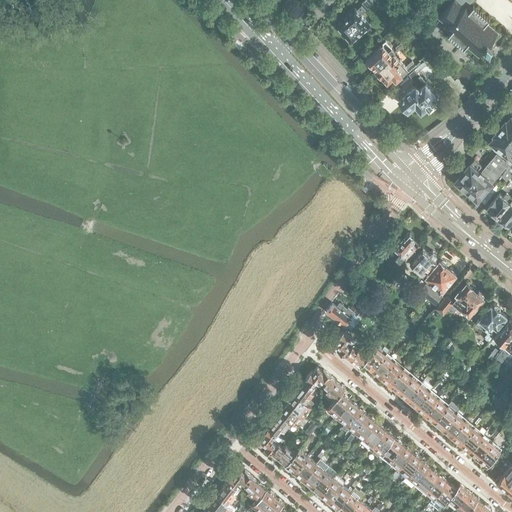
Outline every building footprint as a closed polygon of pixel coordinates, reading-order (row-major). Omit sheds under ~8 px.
[(473,5),(472,7),(469,4),(472,0),(452,0),(438,16),(448,25),(446,27),(450,31),(448,33),(464,47),(467,44),(478,54),(486,46),(487,48),(492,42),(490,41),(498,32),(486,22),(489,19),(473,5)] [(349,40),(351,41),(369,25),(362,16),(363,15),(361,14),(367,9),(361,2),(355,8),(354,8),(336,24),(337,26),(337,27),(340,31),(342,31),(344,34),(344,36),(347,39),(349,40)] [(391,19),(390,26),(393,29),(399,23),(394,17),(391,19)] [(385,40),(366,57),(375,68),(395,51),(385,40)] [(375,68),(374,71),(378,76),(382,75),(382,76),(387,81),(393,75),(396,78),(406,69),(408,68),(414,62),(412,60),(406,65),(394,52),(395,51),(375,68)] [(424,61),(417,67),(419,69),(426,63),(424,61)] [(415,102),(421,110),(438,96),(415,68),(409,73),(414,79),(413,81),(415,84),(399,97),(408,108),(415,102)] [(400,85),(409,77),(408,75),(399,83),(400,85)] [(468,93),(463,87),(457,92),(462,98),(468,93)] [(505,123),(501,128),(511,137),(511,116),(510,115),(505,120),(505,123)] [(494,134),(489,140),(494,144),(501,151),(502,150),(508,155),(511,150),(511,137),(501,128),(496,134),(494,134)] [(511,172),(511,166),(506,161),(493,150),(488,156),(491,159),(483,169),(479,166),(481,164),(474,158),(469,163),(455,180),(477,199),(504,166),(506,168),(500,175),(506,180),(511,172)] [(498,192),(486,207),(490,210),(490,213),(496,218),(509,201),(511,198),(505,193),(503,196),(498,192)] [(509,201),(496,218),(502,222),(504,222),(508,225),(511,220),(511,197),(511,198),(509,201)] [(404,255),(407,258),(420,243),(414,238),(413,235),(409,231),(406,231),(394,245),(394,246),(391,249),(397,254),(395,256),(400,260),(404,255)] [(407,258),(399,267),(398,269),(401,272),(411,261),(415,264),(423,272),(426,269),(436,257),(436,256),(435,256),(436,253),(432,250),(429,251),(422,245),(410,260),(407,258)] [(436,257),(426,269),(428,271),(424,275),(428,278),(419,290),(435,304),(442,294),(440,293),(442,290),(456,273),(439,259),(439,260),(436,257)] [(391,270),(394,273),(398,269),(399,267),(396,264),(391,270)] [(453,311),(458,305),(469,314),(483,296),(471,286),(472,286),(466,281),(456,293),(457,294),(453,299),(446,293),(435,307),(443,314),(448,308),(451,310),(453,311)] [(376,305),(367,297),(364,302),(373,309),(376,305)] [(366,313),(370,308),(360,300),(356,305),(356,306),(353,310),(360,316),(364,312),(366,313)] [(360,316),(353,310),(348,307),(347,308),(339,302),(337,306),(333,303),(326,310),(338,319),(351,329),(357,321),(360,316)] [(489,331),(484,337),(487,340),(507,315),(498,308),(499,306),(496,304),(494,304),(493,306),(490,304),(475,322),(483,328),(484,327),(489,331)] [(502,346),(511,333),(511,319),(509,317),(493,335),(494,335),(492,337),(502,346)] [(351,346),(348,343),(348,338),(350,335),(343,329),(336,337),(337,337),(332,342),(337,346),(336,348),(344,354),(345,354),(351,346)] [(511,333),(502,346),(499,349),(506,354),(508,350),(509,351),(511,349),(511,350),(511,333)] [(378,343),(369,354),(362,361),(371,369),(386,350),(388,348),(384,345),(382,347),(378,343)] [(351,346),(345,354),(355,363),(359,366),(362,361),(369,354),(359,346),(357,348),(352,344),(351,346)] [(396,358),(386,350),(371,369),(380,376),(396,358)] [(396,358),(380,376),(389,384),(404,365),(396,358)] [(324,382),(331,375),(331,374),(323,368),(322,369),(317,365),(313,370),(312,369),(305,377),(306,378),(314,383),(317,379),(320,379),(324,382)] [(413,373),(404,365),(389,384),(398,391),(413,373)] [(472,371),(466,378),(472,382),(477,376),(472,371)] [(422,380),(413,373),(398,391),(407,398),(422,380)] [(341,384),(331,375),(324,382),(323,384),(327,387),(325,390),(334,398),(341,391),(345,386),(341,383),(341,384)] [(306,378),(295,392),(311,404),(313,402),(308,399),(315,391),(312,389),(315,384),(314,383),(306,378)] [(422,380),(407,398),(415,406),(431,388),(430,387),(432,384),(424,378),(423,379),(422,380)] [(511,390),(508,387),(498,398),(508,406),(511,401),(511,390)] [(439,395),(431,388),(415,406),(424,413),(439,395)] [(311,404),(295,392),(294,391),(287,401),(304,414),(311,404)] [(341,391),(334,398),(326,407),(336,415),(350,398),(341,391)] [(474,393),(481,399),(483,397),(476,391),(474,393)] [(439,395),(424,413),(433,421),(448,403),(439,395)] [(350,398),(336,415),(344,422),(359,406),(350,398)] [(304,414),(287,401),(279,410),(280,411),(291,420),(296,424),(304,414)] [(457,410),(448,403),(433,421),(442,428),(457,410)] [(367,413),(359,406),(344,422),(353,430),(367,413)] [(467,418),(457,410),(442,428),(451,436),(467,418)] [(280,411),(269,425),(278,433),(282,428),(284,430),(291,420),(280,411)] [(367,413),(353,430),(362,437),(377,421),(367,413)] [(474,425),(467,418),(451,436),(459,443),(474,425)] [(385,428),(377,421),(362,437),(371,445),(385,428)] [(310,433),(316,425),(312,422),(306,430),(310,433)] [(278,433),(269,425),(268,425),(262,433),(263,434),(259,439),(264,444),(263,445),(271,452),(271,451),(278,443),(279,441),(281,443),(286,437),(285,437),(283,437),(278,433)] [(474,425),(459,443),(468,450),(483,432),(474,425)] [(394,435),(385,428),(371,445),(375,448),(373,450),(373,452),(377,456),(380,452),(394,435)] [(496,429),(491,436),(494,438),(499,432),(496,429)] [(492,440),(483,432),(468,450),(477,458),(492,440)] [(403,443),(394,435),(380,452),(389,460),(403,443)] [(492,440),(477,458),(486,465),(487,464),(490,466),(496,459),(494,457),(501,447),(492,440)] [(280,444),(281,443),(279,441),(278,443),(271,451),(285,463),(294,452),(285,443),(283,446),(280,444)] [(403,443),(389,460),(388,461),(396,468),(412,450),(403,443)] [(294,452),(285,463),(293,471),(307,454),(299,447),(294,452)] [(420,458),(412,450),(396,468),(405,476),(420,458)] [(307,454),(293,471),(302,478),(316,461),(307,454)] [(429,465),(420,458),(405,476),(414,483),(429,465)] [(325,469),(316,461),(302,478),(311,485),(325,469)] [(365,470),(368,467),(362,462),(358,465),(365,470)] [(369,465),(368,467),(365,470),(368,473),(373,468),(369,465)] [(429,465),(414,483),(423,490),(438,472),(429,465)] [(245,483),(252,476),(253,475),(245,469),(244,470),(239,466),(234,471),(233,470),(227,478),(227,479),(235,484),(238,480),(241,480),(245,483)] [(333,476),(325,469),(311,485),(319,492),(333,476)] [(438,472),(423,490),(414,501),(417,504),(424,496),(429,501),(430,500),(447,480),(438,472)] [(511,479),(504,472),(500,476),(499,475),(495,480),(511,495),(511,494),(511,479)] [(335,473),(333,476),(319,492),(328,500),(342,483),(344,480),(335,473)] [(252,476),(245,483),(244,484),(249,488),(246,491),(256,499),(266,487),(252,476)] [(235,484),(227,479),(216,493),(228,501),(235,492),(233,490),(237,485),(235,484)] [(447,498),(455,487),(447,480),(430,500),(433,502),(432,504),(438,509),(447,498)] [(455,487),(447,498),(456,506),(469,490),(460,482),(455,487)] [(348,488),(342,483),(328,500),(336,507),(351,490),(348,488)] [(266,487),(256,499),(252,504),(261,511),(275,494),(266,487)] [(351,490),(336,507),(342,511),(347,511),(359,498),(351,490)] [(469,490),(456,506),(463,511),(465,511),(469,509),(477,498),(478,498),(469,490)] [(216,492),(208,502),(221,511),(228,511),(233,506),(228,501),(216,493),(216,492)] [(274,511),(280,506),(284,501),(275,494),(261,511),(260,511),(274,511)] [(408,508),(413,502),(407,497),(408,495),(406,494),(400,501),(408,508)] [(361,511),(368,505),(359,498),(347,511),(361,511)] [(484,504),(477,498),(469,509),(471,511),(491,511),(491,510),(490,509),(490,508),(485,504),(484,504)] [(221,511),(208,502),(201,511),(221,511)] [(368,505),(361,511),(376,511),(377,511),(382,505),(379,502),(376,506),(375,505),(372,508),(368,505)] [(240,511),(244,511),(248,508),(242,503),(237,509),(240,511)]
